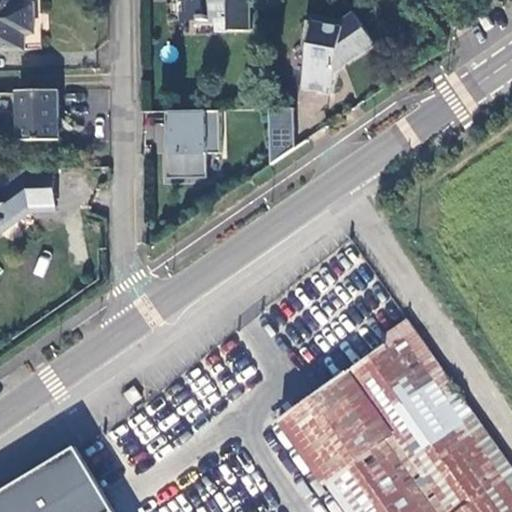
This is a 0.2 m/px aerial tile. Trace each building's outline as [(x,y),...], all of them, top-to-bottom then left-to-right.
[(27,10),(26,0),(0,0),(0,48),(26,47),(25,31),(34,31),(34,9),(27,10)] [(185,0),(186,17),(204,17),(204,23),(215,23),(215,31),(250,30),(249,0),(185,0)] [(356,14),(342,24),(346,28),(359,19),(356,14)] [(312,50),(305,90),(335,95),(339,70),(345,66),(346,68),(378,45),(359,19),(346,28),(342,24),(317,19),(316,24),(309,22),(304,49),(312,50)] [(56,142),(53,92),(14,93),(16,143),(56,142)] [(169,114),(170,181),(225,180),(224,113),(169,114)] [(293,119),(268,120),(269,176),(293,159),(293,119)] [(6,173),(7,188),(25,211),(27,209),(41,198),(50,198),(49,171),(6,173)] [(0,229),(25,211),(7,188),(0,193),(0,229)] [(41,198),(27,209),(27,215),(51,214),(50,198),(41,198)] [(460,511),(510,474),(408,326),(381,345),(384,350),(277,429),(337,511),(460,511)] [(132,390),(122,397),(129,407),(139,400),(132,390)] [(0,511),(116,511),(78,448),(0,494),(0,511)] [(511,511),(511,476),(510,474),(460,511),(511,511)]
